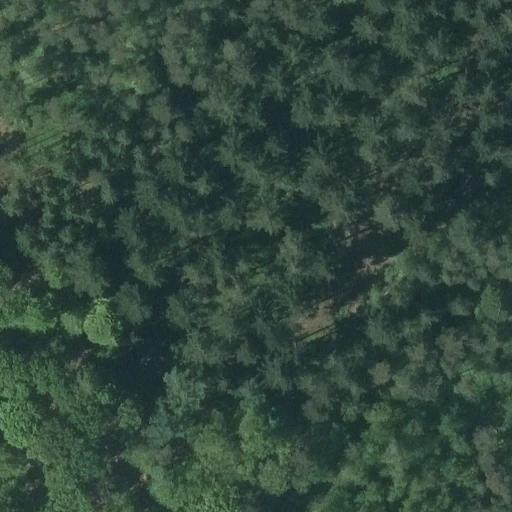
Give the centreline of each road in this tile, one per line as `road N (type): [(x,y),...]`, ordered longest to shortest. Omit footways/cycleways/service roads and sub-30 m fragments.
road 1 (track): [(215,511),(511,121)]
road 2 (track): [(0,332),(146,511)]
